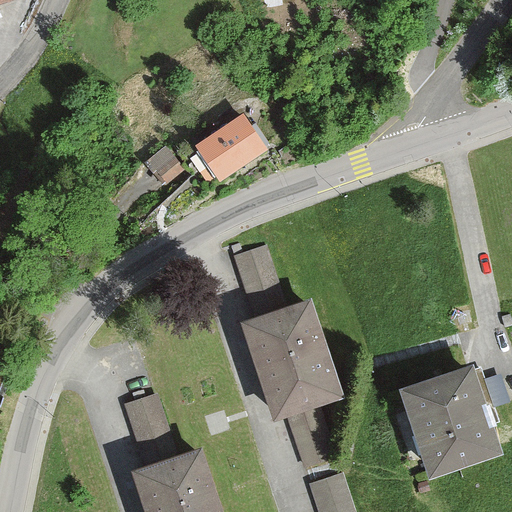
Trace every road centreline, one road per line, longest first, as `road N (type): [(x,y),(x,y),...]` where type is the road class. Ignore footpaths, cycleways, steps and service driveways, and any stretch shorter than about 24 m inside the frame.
road 1 (unclassified): [(13,511),(49,365),(70,326),(123,271),(247,204),(404,147)]
road 2 (residential): [(502,0),(404,147)]
